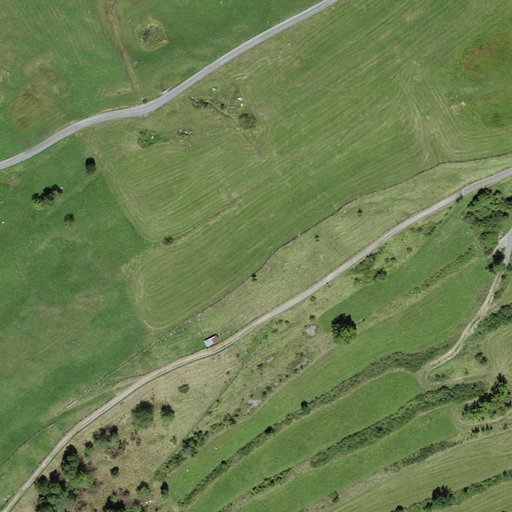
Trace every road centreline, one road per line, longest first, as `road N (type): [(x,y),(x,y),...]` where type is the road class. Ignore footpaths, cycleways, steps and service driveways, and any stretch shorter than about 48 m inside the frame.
road 1 (track): [(511,170),(411,219),(232,339),(129,389),(77,426),(3,511)]
road 2 (track): [(330,0),(155,103),(81,124),(0,165)]
